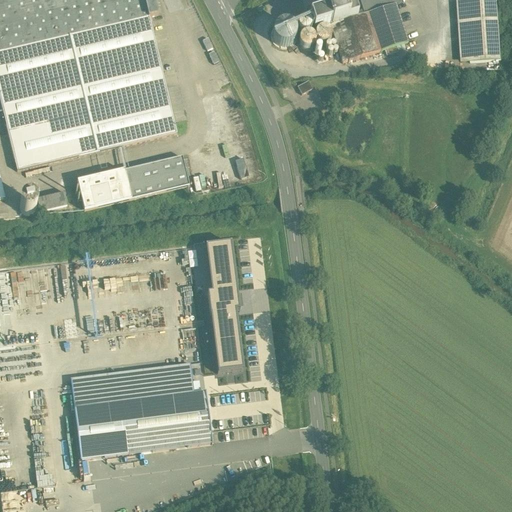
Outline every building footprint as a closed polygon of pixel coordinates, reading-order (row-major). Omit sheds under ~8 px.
[(0,0),(0,53),(149,19),(158,16),(154,0),(0,0)] [(457,0),(462,74),(502,72),(497,0),(457,0)] [(353,5),(309,19),(313,32),(330,27),(342,65),(381,53),(368,15),(357,18),(353,5)] [(395,6),(368,15),(381,53),(408,44),(395,6)] [(149,19),(0,53),(0,102),(17,174),(177,136),(149,19)] [(304,22),(302,23),(301,23),(299,24),(298,25),(298,27),(297,28),(297,29),(298,31),(298,32),(299,33),(300,34),(302,35),(304,35),(306,35),(307,34),(309,33),(310,32),(310,31),(310,30),(311,29),(310,27),(310,26),(310,25),(309,25),(308,24),(308,23),(307,23),(305,22),(304,22)] [(294,24),(289,26),(292,37),(298,35),(294,24)] [(323,31),(321,31),(320,31),(318,32),(317,33),(316,35),(315,37),(315,38),(315,39),(315,41),(316,43),(317,44),(318,45),(319,46),(321,47),(323,47),(326,47),(327,46),(328,45),(330,43),(331,41),(331,40),(331,39),(331,37),(330,36),(330,35),(328,33),(327,32),(325,31),(323,31)] [(307,36),(305,36),(304,37),(302,38),(301,39),(300,40),(300,41),(299,42),(299,44),(299,45),(299,46),(300,47),(300,49),(301,50),(302,51),(304,51),(306,52),(307,52),(309,52),(310,51),(311,51),(312,50),(313,49),(314,48),(315,47),(315,45),(315,44),(315,43),(315,41),(314,40),(313,38),(312,37),(310,37),(308,36),(307,36)] [(308,83),(297,88),(302,96),(312,91),(308,83)] [(182,159),(77,184),(84,213),(189,188),(182,159)] [(64,196),(37,202),(40,214),(67,208),(64,196)] [(27,201),(26,201),(24,201),(23,202),(22,203),(21,204),(20,205),(20,206),(20,207),(19,208),(19,209),(19,210),(20,211),(20,212),(21,214),(22,215),(23,216),(24,217),(26,217),(28,217),(29,217),(31,217),(33,215),(35,214),(36,212),(36,211),(36,209),(36,207),(35,205),(35,204),(34,203),(33,202),(31,201),(29,201),(27,201)] [(217,376),(243,372),(235,314),(239,313),(231,245),(205,248),(211,295),(207,296),(217,376)] [(189,366),(68,381),(78,461),(211,445),(212,446),(206,394),(205,394),(205,395),(193,396),(189,366)]
